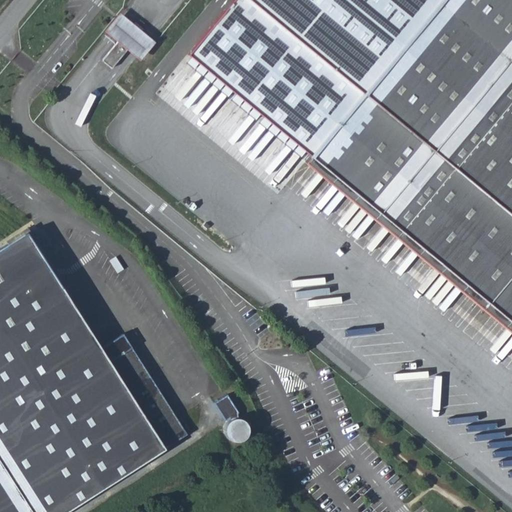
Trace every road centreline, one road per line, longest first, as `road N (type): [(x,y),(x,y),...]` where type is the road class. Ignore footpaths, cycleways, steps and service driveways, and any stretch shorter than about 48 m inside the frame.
road 1 (unknown): [(50,203),(83,271),(159,374),(183,392),(208,387)]
road 2 (unknown): [(50,203),(111,242),(208,387)]
road 3 (unknown): [(72,511),(188,435),(204,416),(208,387)]
